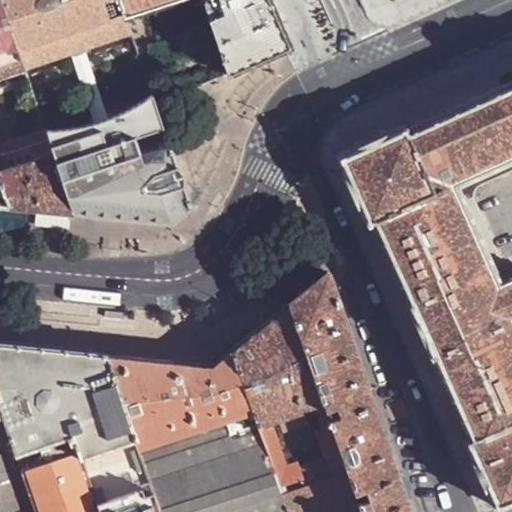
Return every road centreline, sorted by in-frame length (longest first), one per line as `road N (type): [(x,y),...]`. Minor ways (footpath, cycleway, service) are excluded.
road 1 (residential): [(450,511),(303,128)]
road 2 (tertiary): [(0,279),(191,289),(224,268),(264,212),(303,128)]
road 3 (tertiary): [(303,128),(337,92),(511,16)]
